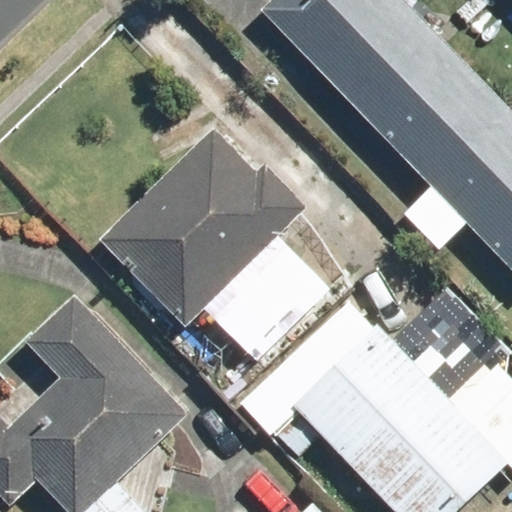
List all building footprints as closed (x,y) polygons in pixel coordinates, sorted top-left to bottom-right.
[(511,116),(404,0),(275,0),(272,3),(511,261),(511,116)] [(118,225),(199,316),(318,210),(236,120),(118,225)] [(96,511),(201,413),(90,298),(0,383),(0,486),(18,505),(46,479),(78,511),(96,511)] [(511,453),(389,325),(303,406),(403,511),(463,511),(511,466),(511,453)] [(329,511),(319,501),(306,511),(329,511)]
